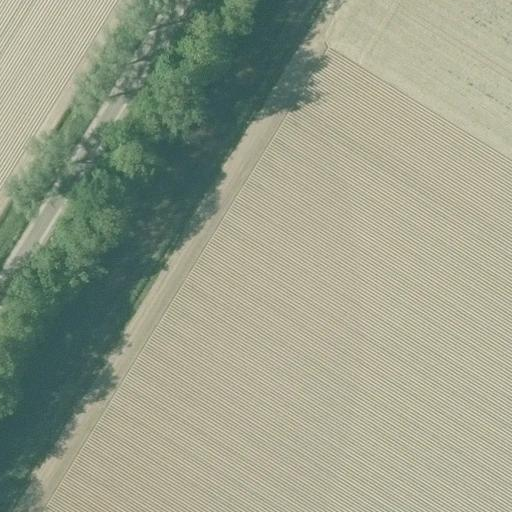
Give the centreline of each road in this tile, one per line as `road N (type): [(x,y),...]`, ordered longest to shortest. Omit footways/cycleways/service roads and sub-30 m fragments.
road 1 (track): [(337,0),(22,511)]
road 2 (unclassified): [(0,292),(180,0)]
